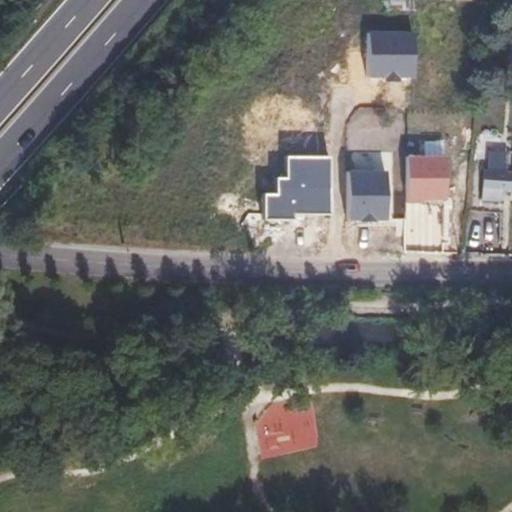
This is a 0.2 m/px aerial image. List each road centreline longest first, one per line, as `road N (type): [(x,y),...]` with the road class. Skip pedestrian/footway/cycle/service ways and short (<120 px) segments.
road 1 (tertiary): [(0,253),(248,272),(511,273)]
road 2 (primary): [(0,165),(143,0)]
road 3 (primary): [(89,0),(0,101)]
